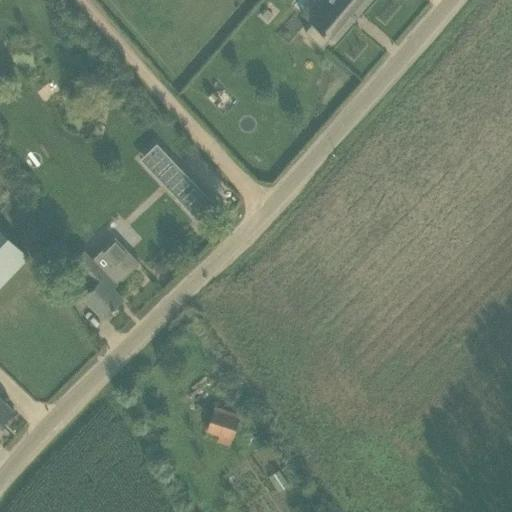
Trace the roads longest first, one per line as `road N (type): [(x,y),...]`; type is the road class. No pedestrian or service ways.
road 1 (unclassified): [(0,484),(20,454),(185,297),(453,0)]
road 2 (track): [(265,211),(79,0)]
